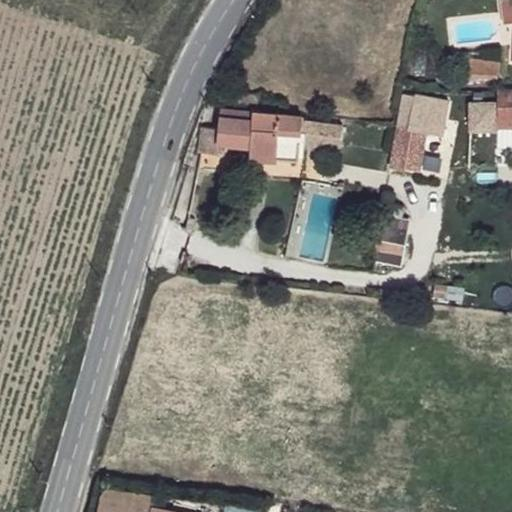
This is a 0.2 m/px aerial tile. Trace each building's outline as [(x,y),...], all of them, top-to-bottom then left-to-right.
[(511,0),(499,0),(501,13),(511,11),(511,0)] [(511,95),(500,95),(502,131),(511,131),(511,95)] [(413,97),(409,130),(423,134),(440,138),(448,103),(413,97)] [(298,125),(299,118),(216,114),(215,131),(201,131),(200,152),(214,153),(214,146),(244,148),(243,162),(299,164),(300,146),(333,148),(334,128),(298,125)] [(423,134),(398,128),(390,171),(416,175),(423,134)] [(404,209),(384,206),(374,265),(403,269),(409,225),(402,224),(404,209)] [(201,511),(157,501),(154,511),(201,511)]
